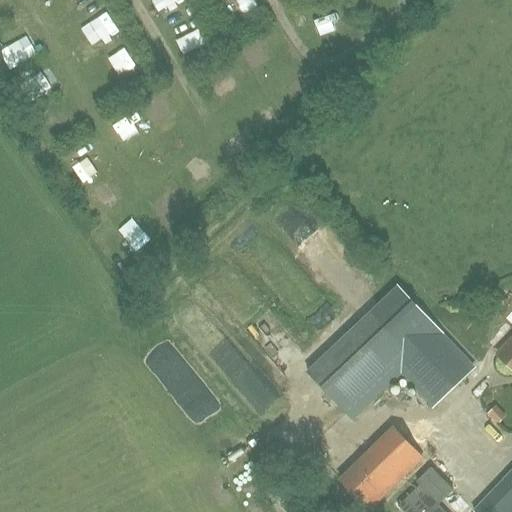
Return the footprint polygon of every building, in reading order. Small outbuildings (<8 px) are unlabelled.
[(434,407),(474,368),(399,288),(308,373),(353,421),(403,373),(434,407)] [(265,340),(281,324),(275,318),(258,334),(265,340)] [(169,329),(143,342),(149,353),(159,348),(163,356),(179,348),(169,329)] [(511,367),(511,339),(498,354),(511,367)] [(369,510),(423,458),(390,423),(336,475),(369,510)] [(324,429),(310,442),(330,462),(343,450),(324,429)] [(511,511),(511,470),(473,511),(474,511),(511,511)]
